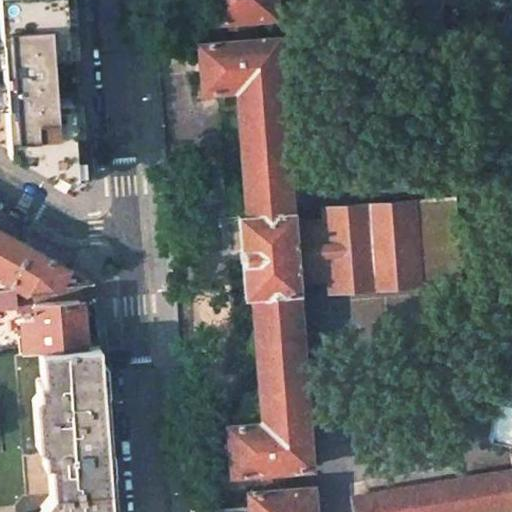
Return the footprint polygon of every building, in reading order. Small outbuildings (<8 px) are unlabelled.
[(70,0),(0,0),(0,148),(68,187),(84,177),(70,0)] [(265,490),(247,491),(248,507),(191,510),(191,511),(313,511),(311,485),(292,487),(291,467),(310,466),(297,291),(299,291),(299,279),(328,277),(328,290),(459,280),(453,196),(323,206),(323,219),(294,221),(293,210),(291,210),(278,36),(260,37),(258,17),(276,16),(274,0),(209,0),(211,21),(229,20),(230,39),(197,42),(201,90),(235,87),(245,213),(238,214),(243,295),(253,295),(261,421),(226,424),(230,472),(263,470),(265,490)] [(511,0),(510,0),(480,81),(511,92),(511,0)] [(94,284),(61,265),(2,231),(0,229),(0,292),(15,291),(94,284)] [(15,291),(0,292),(0,307),(16,306),(15,291)] [(78,300),(33,303),(34,316),(22,317),(22,318),(17,318),(18,327),(22,327),(23,331),(21,331),(23,351),(38,349),(82,345),(78,300)] [(109,511),(98,344),(82,345),(38,349),(40,379),(36,379),(37,393),(31,398),(34,445),(41,450),(42,464),(46,464),(49,496),(36,511),(109,511)] [(511,467),(511,361),(503,361),(489,439),(508,442),(511,467)] [(511,468),(352,496),(354,511),(481,511),(511,507),(511,468)]
